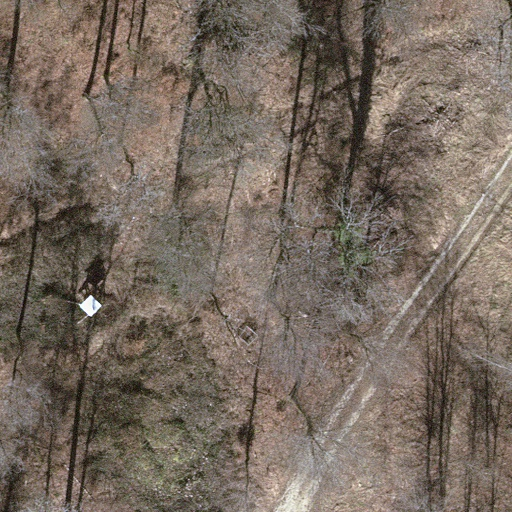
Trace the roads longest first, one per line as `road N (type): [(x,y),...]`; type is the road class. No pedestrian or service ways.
road 1 (track): [(0,251),(412,83),(511,71)]
road 2 (track): [(511,173),(406,344),(316,511)]
